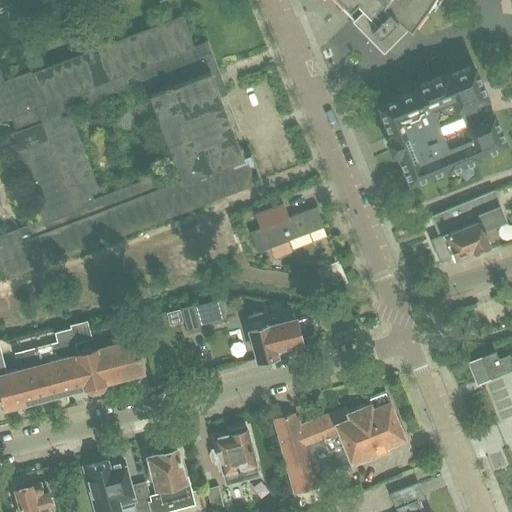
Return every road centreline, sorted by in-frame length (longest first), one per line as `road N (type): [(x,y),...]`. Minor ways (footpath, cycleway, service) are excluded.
road 1 (residential): [(411,344),(0,449)]
road 2 (residential): [(394,302),(273,0)]
road 3 (unclassified): [(483,511),(411,344)]
road 4 (residential): [(394,302),(511,266)]
